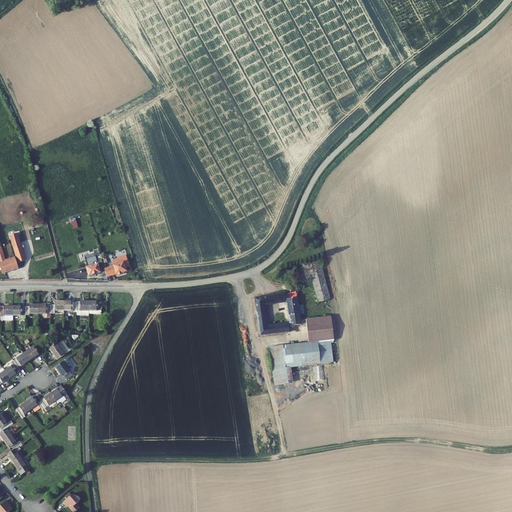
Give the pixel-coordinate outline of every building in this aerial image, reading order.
[(46,211),(33,215),(34,220),(47,215),(46,211)] [(20,232),(14,234),(22,260),(29,258),(20,232)] [(5,243),(0,245),(0,250),(7,271),(22,266),(19,256),(10,259),(5,243)] [(120,266),(110,269),(112,277),(122,274),(122,276),(128,275),(128,273),(132,272),(131,268),(135,267),(134,263),(133,263),(132,257),(123,259),(124,261),(118,262),(120,266)] [(98,265),(92,267),(94,275),(106,272),(103,262),(97,263),(98,265)] [(317,274),(321,296),(333,295),(330,272),(317,274)] [(260,293),(267,332),(295,328),(294,320),(272,324),(268,300),(292,296),(296,321),(307,319),(301,286),(260,293)] [(58,299),(53,299),(53,307),(58,307),(58,304),(66,304),(66,294),(58,294),(58,299)] [(75,294),(66,294),(66,304),(78,304),(78,295),(75,295),(75,294)] [(82,295),(78,295),(78,304),(91,304),(91,294),(82,294),(82,295)] [(99,294),(91,294),(91,304),(104,304),(104,295),(99,295),(99,294)] [(32,300),(28,300),(28,309),(32,309),(32,307),(41,307),(41,298),(32,298),(32,300)] [(49,298),(41,298),(41,307),(53,307),(53,299),(49,299),(49,298)] [(15,309),(15,299),(6,299),(6,300),(3,300),(3,308),(3,312),(15,312),(15,309)] [(25,299),(15,299),(15,309),(28,309),(28,300),(25,300),(25,299)] [(340,336),(338,313),(313,315),(315,338),(275,342),(279,379),(298,377),(297,361),(340,357),(339,347),(338,336),(340,336)] [(51,344),(58,355),(66,350),(59,339),(60,338),(58,335),(51,339),(53,343),(51,344)] [(35,340),(24,348),(30,356),(40,349),(35,340)] [(14,355),(19,362),(22,360),(23,361),(30,356),(24,348),(14,355)] [(4,362),(11,373),(18,368),(16,364),(19,362),(14,355),(4,362)] [(66,374),(69,377),(74,374),(72,370),(73,370),(71,367),(74,365),(69,358),(59,364),(65,375),(66,374)] [(0,364),(0,377),(1,379),(4,377),(5,377),(11,373),(4,362),(0,364)] [(61,386),(53,391),(59,399),(62,403),(72,396),(64,385),(61,387),(61,386)] [(46,397),(43,399),(50,408),(53,406),(52,404),(59,399),(53,391),(46,396),(46,397)] [(36,395),(29,399),(34,407),(41,403),(47,410),(50,408),(43,399),(40,401),(36,395)] [(22,405),(19,407),(26,417),(28,415),(27,412),(34,407),(29,399),(21,404),(22,405)] [(0,409),(0,421),(1,424),(9,419),(2,408),(0,409)] [(0,425),(0,428),(5,437),(14,431),(9,424),(12,422),(9,419),(1,424),(0,425)] [(11,443),(13,447),(21,442),(14,431),(5,437),(10,444),(11,443)] [(8,450),(15,460),(23,455),(18,448),(23,445),(21,442),(13,447),(8,450)] [(23,470),(27,467),(30,465),(23,455),(15,460),(20,467),(21,467),(23,470)] [(74,493),(65,501),(67,504),(68,504),(75,511),(79,509),(76,504),(80,501),(74,493)] [(8,497),(0,503),(0,506),(4,511),(5,511),(13,505),(11,502),(11,501),(8,497)]
